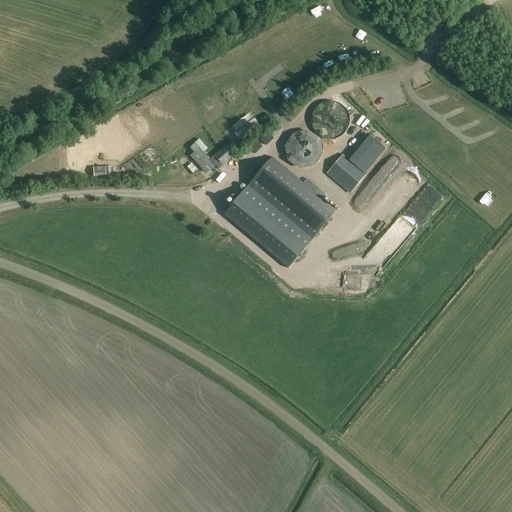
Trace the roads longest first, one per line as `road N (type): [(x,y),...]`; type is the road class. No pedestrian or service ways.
road 1 (unclassified): [(0,262),(206,360),(398,511)]
road 2 (track): [(254,0),(0,150)]
